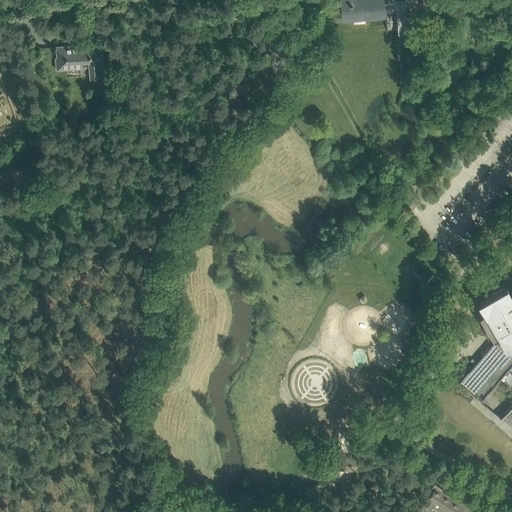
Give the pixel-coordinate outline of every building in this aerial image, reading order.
[(341,2),(341,3),(342,11),(343,11),(344,17),(360,15),(361,15),(368,14),(379,13),(379,14),(384,14),(383,2),(394,1),(395,3),(397,29),(398,34),(407,33),(406,19),(419,18),(419,17),(417,0),(341,0),(342,1),(341,2)] [(56,49),(57,52),(57,60),(65,59),(65,67),(88,65),(89,76),(103,74),(101,47),(87,48),(88,50),(75,52),(74,44),(57,46),(57,49),(56,49)] [(259,63),(267,71),(273,66),(277,70),(288,58),(276,46),(259,63)] [(26,117),(28,124),(40,121),(37,113),(26,117)] [(490,300),(483,294),(486,297),(480,301),(485,310),(479,314),(494,340),(500,337),(505,346),(511,342),(511,294),(511,295),(506,286),(492,294),(493,294),(495,298),(490,300)] [(370,397),(364,408),(373,413),(379,402),(370,397)] [(511,404),(500,418),(511,428),(511,404)] [(483,410),(493,421),(498,417),(488,406),(483,410)] [(332,457),(332,469),(356,469),(356,457),(332,457)] [(321,483),(309,484),(311,508),(323,507),(321,483)] [(432,490),(420,507),(427,511),(433,511),(434,511),(435,511),(472,511),(474,510),(464,504),(463,505),(442,491),(443,489),(434,483),(430,489),(432,490)]
